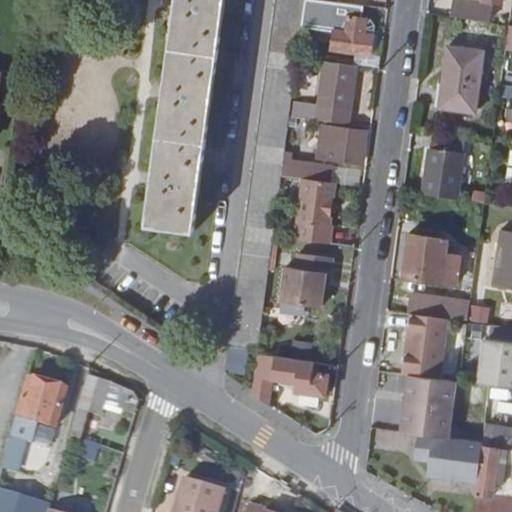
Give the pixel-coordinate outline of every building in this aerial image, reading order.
[(226,0),(176,0),(144,226),(193,233),(226,0)] [(273,0),(226,349),(257,353),(273,237),(281,176),(290,116),(298,55),(302,27),(305,0),(273,0)] [(335,33),(333,48),(372,55),(375,34),(364,33),(366,21),(367,20),(362,18),(364,6),(327,1),(322,0),(305,0),(302,27),(335,33)] [(480,0),(480,2),(469,0),(454,0),(452,18),(488,23),(491,2),(501,4),(501,0),(480,0)] [(366,21),(364,33),(375,34),(376,26),(371,21),(366,21)] [(474,113),(483,52),(448,47),(442,85),(446,85),(442,109),(474,113)] [(298,100),(295,116),(349,125),(356,67),(329,62),(323,103),(298,100)] [(368,132),(327,127),(322,157),(363,163),(368,132)] [(468,141),(432,136),(430,148),(466,153),(468,141)] [(423,195),(459,202),(466,153),(430,148),(423,195)] [(291,177),(303,179),(332,183),(334,166),(293,161),(292,172),(291,177)] [(303,179),(296,240),(331,245),(333,227),(330,227),(336,184),(332,183),(303,179)] [(501,233),(494,287),(511,289),(511,226),(511,234),(501,233)] [(412,238),(407,279),(456,286),(458,274),(442,271),(447,243),(412,238)] [(322,306),(324,286),(326,274),(332,275),(334,258),(298,253),(297,267),(285,267),(281,301),(322,306)] [(411,298),(408,314),(468,322),(470,307),(411,298)] [(449,322),(412,317),(403,376),(408,377),(414,377),(440,381),(449,322)] [(511,330),(468,324),(460,382),(511,388),(511,330)] [(257,353),(251,394),(264,403),(267,378),(297,382),(295,391),(327,396),(329,386),(337,388),(340,364),(333,363),(280,356),(257,353)] [(128,391),(82,377),(73,410),(90,415),(94,401),(124,409),(128,391)] [(401,435),(413,437),(418,437),(453,442),(461,385),(440,381),(414,377),(411,404),(405,403),(401,435)] [(408,377),(405,403),(411,404),(414,377),(408,377)] [(18,417),(14,415),(7,438),(25,443),(29,444),(35,422),(54,426),(64,391),(28,381),(18,417)] [(476,488),(472,511),(511,511),(511,486),(493,484),(496,468),(499,450),(511,451),(511,430),(485,428),(482,446),(476,488)] [(453,442),(418,437),(414,463),(429,466),(428,474),(435,475),(434,482),(476,488),(482,446),(453,442)] [(25,443),(7,438),(0,464),(0,488),(8,490),(18,451),(21,453),(25,443)] [(511,470),(511,451),(499,450),(496,468),(511,470)] [(435,475),(428,474),(426,481),(434,482),(435,475)] [(168,500),(165,511),(211,511),(218,488),(177,478),(174,492),(171,501),(168,500)] [(0,488),(0,511),(13,511),(19,493),(8,490),(0,488)] [(19,493),(13,511),(43,511),(45,508),(47,501),(19,493)] [(274,511),(243,503),(240,511),(274,511)]
